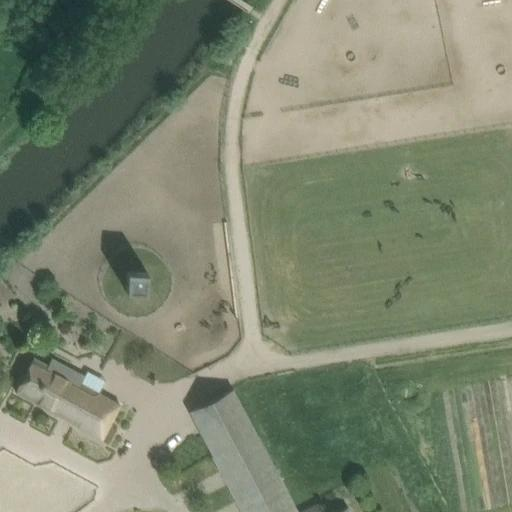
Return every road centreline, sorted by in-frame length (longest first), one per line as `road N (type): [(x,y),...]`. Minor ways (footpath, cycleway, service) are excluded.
road 1 (track): [(258,364),(230,150),(237,82),(250,44),(269,21)]
road 2 (track): [(258,364),(511,325)]
road 3 (track): [(0,146),(134,0)]
road 4 (track): [(126,480),(184,403),(258,364)]
